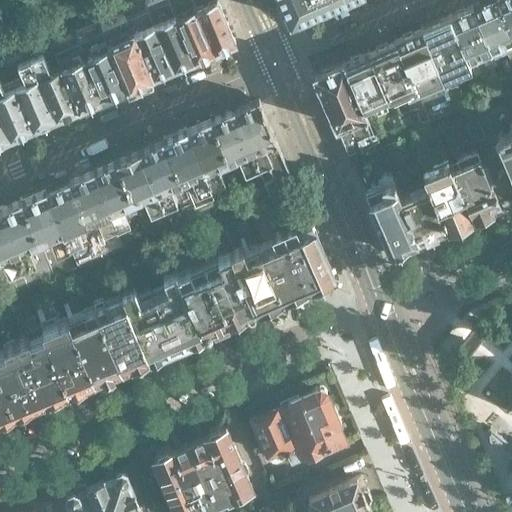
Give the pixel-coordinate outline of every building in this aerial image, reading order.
[(172,67),(154,24),(143,0),(137,0),(122,7),(133,33),(151,75),(172,67)] [(235,40),(217,0),(209,0),(195,6),(194,7),(213,49),(216,49),(215,48),(229,42),(229,43),(235,40)] [(314,6),(311,0),(281,0),(289,17),(314,6)] [(511,45),(511,35),(497,0),(480,0),(472,4),(489,45),(501,40),(504,48),(511,45)] [(511,0),(497,0),(511,35),(511,0)] [(489,45),(472,4),(449,14),(469,61),(470,64),(481,60),(480,58),(493,53),(489,45)] [(151,75),(133,33),(122,7),(71,28),(83,55),(102,96),(125,86),(151,75)] [(213,49),(194,7),(174,15),(193,57),(213,49)] [(21,19),(17,10),(6,14),(10,24),(21,19)] [(469,61),(449,14),(421,26),(441,73),(469,61)] [(193,57),(174,15),(154,24),(172,66),(193,57)] [(441,73),(421,26),(393,38),(414,85),(441,73)] [(102,96),(83,55),(71,28),(47,38),(48,41),(78,107),(102,96)] [(416,91),(393,38),(368,48),(387,92),(391,101),(416,91)] [(78,107),(48,41),(26,51),(29,58),(55,116),(78,107)] [(387,92),(368,48),(342,59),(362,103),(387,92)] [(55,116),(29,58),(17,63),(24,80),(13,84),(32,126),(55,116)] [(378,139),(362,103),(342,59),(313,72),(348,152),(378,139)] [(32,126),(13,84),(2,89),(0,84),(0,116),(9,136),(32,126)] [(462,101),(455,85),(448,88),(455,104),(462,101)] [(274,137),(260,103),(261,103),(260,101),(259,101),(260,101),(260,100),(260,99),(259,98),(258,97),(257,97),(256,96),(255,97),(254,97),(254,98),(253,98),(251,99),(252,100),(236,106),(236,105),(234,106),(249,139),(253,137),(256,145),(274,137)] [(289,171),(274,137),(256,145),(253,137),(249,139),(234,106),(234,105),(232,106),(233,107),(212,116),(211,115),(210,116),(229,161),(245,198),(288,180),(288,179),(290,179),(291,178),(292,177),(292,176),(292,175),(292,174),(291,173),(290,172),(291,172),(290,170),(289,171)] [(482,134),(473,113),(472,112),(461,116),(471,139),(482,134)] [(0,139),(9,136),(0,116),(0,139)] [(229,161),(210,116),(207,117),(203,119),(202,119),(192,123),(191,124),(187,126),(187,125),(185,126),(210,181),(223,175),(218,166),(229,161)] [(210,181),(185,126),(183,127),(183,128),(179,130),(178,130),(168,134),(168,135),(163,137),(162,136),(161,137),(185,192),(186,191),(191,203),(195,214),(219,203),(210,181)] [(511,129),(499,135),(500,138),(497,139),(511,172),(511,129)] [(185,192),(161,137),(159,137),(160,139),(156,140),(155,140),(146,144),(146,145),(141,147),(141,146),(139,146),(168,213),(191,203),(186,191),(185,192)] [(168,213),(139,146),(137,147),(138,148),(133,150),(132,150),(100,164),(99,165),(94,167),(94,166),(92,167),(126,244),(173,224),(168,213)] [(498,200),(477,154),(475,155),(473,150),(457,156),(461,166),(456,168),(454,165),(451,167),(471,214),(472,215),(481,210),(481,211),(491,207),(489,204),(498,200)] [(366,173),(359,156),(352,159),(359,175),(366,173)] [(471,214),(451,167),(447,159),(431,165),(434,171),(423,176),(444,227),(445,227),(463,219),(463,218),(470,215),(471,214)] [(126,244),(92,167),(69,176),(100,246),(103,254),(126,244)] [(417,238),(401,198),(402,197),(401,195),(390,169),(377,174),(381,184),(364,191),(368,200),(389,250),(408,242),(417,238)] [(100,246),(69,176),(45,186),(69,241),(81,236),(87,252),(100,246)] [(444,227),(426,184),(401,195),(402,197),(401,198),(417,238),(418,238),(444,227)] [(79,264),(69,241),(45,186),(43,187),(43,188),(39,190),(38,190),(28,194),(28,195),(23,197),(23,196),(21,197),(55,274),(79,264)] [(55,274),(21,197),(0,206),(0,205),(0,212),(30,281),(35,279),(48,273),(50,276),(55,274)] [(30,281),(0,212),(0,276),(6,291),(21,285),(30,281)] [(335,274),(312,220),(297,227),(294,222),(282,228),(307,286),(335,274)] [(307,286),(282,228),(270,233),(271,235),(257,241),(281,297),(307,286)] [(281,297),(257,241),(243,247),(242,244),(229,250),(255,308),(281,297)] [(255,308),(229,250),(216,256),(217,258),(204,264),(228,320),(255,308)] [(228,320),(204,264),(189,271),(188,268),(176,273),(201,331),(228,320)] [(114,277),(108,265),(100,268),(103,273),(114,277)] [(202,332),(201,331),(176,273),(174,268),(161,274),(164,282),(151,287),(175,343),(190,336),(190,337),(202,332)] [(50,276),(48,273),(35,279),(36,282),(50,276)] [(36,282),(35,279),(30,281),(21,285),(22,288),(36,282)] [(22,288),(21,285),(6,291),(8,295),(22,288)] [(175,343),(151,287),(137,294),(134,286),(120,292),(121,293),(148,355),(160,350),(160,349),(175,343)] [(148,355),(121,293),(103,301),(102,299),(92,303),(121,366),(148,355)] [(121,366),(92,303),(81,308),(83,310),(68,317),(94,377),(121,366)] [(94,377),(68,317),(66,314),(40,326),(44,334),(68,388),(68,389),(94,378),(94,377)] [(475,340),(480,333),(482,332),(484,330),(483,330),(487,325),(485,324),(486,324),(485,323),(484,323),(480,320),(480,319),(479,319),(478,318),(477,319),(475,318),(470,324),(472,325),(470,326),(466,332),(461,339),(459,337),(454,343),(456,344),(455,346),(456,347),(457,347),(463,351),(462,352),(464,353),(468,349),(469,347),(475,340)] [(68,388),(44,334),(28,340),(27,336),(16,341),(41,400),(68,388)] [(41,400),(16,341),(3,346),(5,350),(0,352),(0,378),(14,411),(41,400)] [(0,417),(14,411),(0,378),(0,417)] [(343,436),(325,396),(326,394),(326,393),(326,392),(326,390),(325,389),(325,388),(323,386),(321,385),(320,385),(318,385),(316,385),(314,386),(313,386),(312,387),(311,389),(300,394),(300,393),(278,403),(250,416),(265,451),(285,442),(292,458),(307,451),(310,457),(323,452),(320,445),(343,436)] [(250,483),(225,425),(224,426),(216,423),(209,426),(206,434),(189,441),(215,502),(227,497),(226,494),(250,483)] [(486,441),(493,446),(503,446),(507,440),(488,425),(483,431),(486,441)] [(215,502),(189,441),(172,448),(165,445),(157,448),(154,456),(153,456),(177,511),(183,511),(202,504),(204,507),(215,502)] [(141,511),(138,503),(144,501),(138,488),(133,491),(123,469),(116,472),(115,470),(114,471),(112,471),(111,471),(109,471),(108,471),(106,472),(105,473),(104,474),(102,476),(94,480),(107,511),(141,511)] [(369,500),(370,495),(367,487),(362,484),(360,485),(356,475),(342,481),(341,480),(327,486),(328,487),(310,495),(315,506),(313,507),(314,509),(313,510),(311,511),(345,511),(368,502),(367,501),(369,500)] [(107,511),(94,480),(85,484),(84,483),(81,483),(80,483),(78,484),(76,485),(75,486),(74,488),(72,489),(73,491),(66,494),(73,511),(107,511)] [(278,511),(273,501),(260,506),(262,511),(278,511)] [(371,511),(368,502),(345,511),(371,511)]
